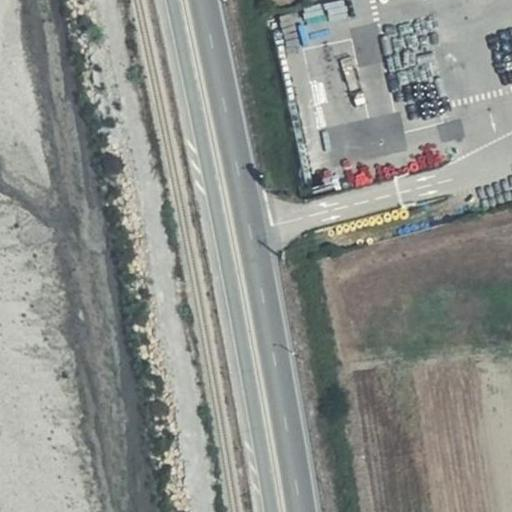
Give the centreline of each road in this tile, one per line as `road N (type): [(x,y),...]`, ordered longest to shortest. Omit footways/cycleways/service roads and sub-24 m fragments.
road 1 (track): [(104,0),(211,511)]
road 2 (primary): [(300,511),(201,0)]
road 3 (primary): [(172,0),(270,511)]
